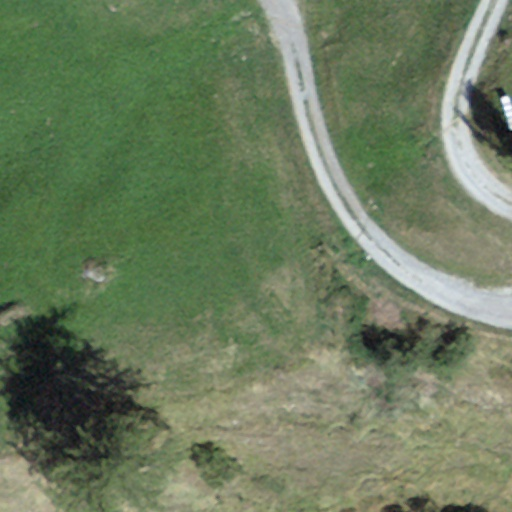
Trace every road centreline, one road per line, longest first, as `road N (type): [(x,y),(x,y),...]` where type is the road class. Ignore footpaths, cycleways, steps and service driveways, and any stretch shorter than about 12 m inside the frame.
road 1 (track): [(279,0),(307,137),(342,211),(398,278),(487,311),(511,307)]
road 2 (track): [(511,211),(468,183),(452,101),(495,0)]
